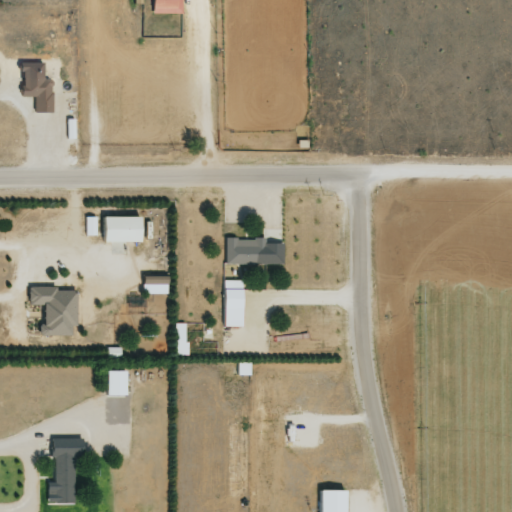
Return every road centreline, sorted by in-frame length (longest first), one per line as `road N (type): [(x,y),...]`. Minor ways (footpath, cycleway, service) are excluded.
road 1 (residential): [(355,176),(0,183)]
road 2 (residential): [(396,511),(355,349),(355,176)]
road 3 (track): [(208,178),(198,0)]
road 4 (track): [(511,174),(355,176)]
